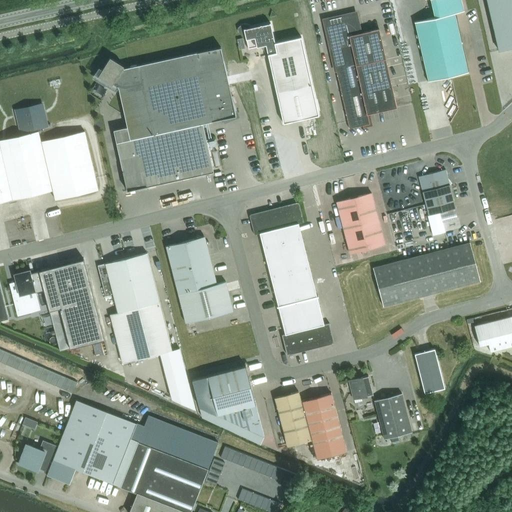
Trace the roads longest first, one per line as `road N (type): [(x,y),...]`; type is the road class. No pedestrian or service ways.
road 1 (unclassified): [(505,298),(423,321),(371,352),(272,379),(224,200)]
road 2 (unclassified): [(224,200),(463,139)]
road 3 (unclassified): [(0,258),(224,200)]
road 4 (unknown): [(310,178),(359,356)]
road 5 (unclassified): [(505,298),(463,139)]
